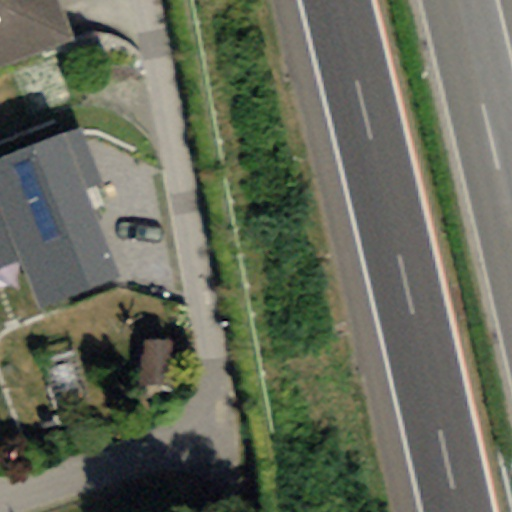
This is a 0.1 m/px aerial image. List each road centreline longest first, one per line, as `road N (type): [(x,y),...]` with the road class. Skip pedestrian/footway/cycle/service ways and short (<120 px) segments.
road 1 (residential): [(0,504),(228,430),(142,0)]
road 2 (motorway): [(334,0),(454,511)]
road 3 (motorway): [(511,231),(456,0)]
